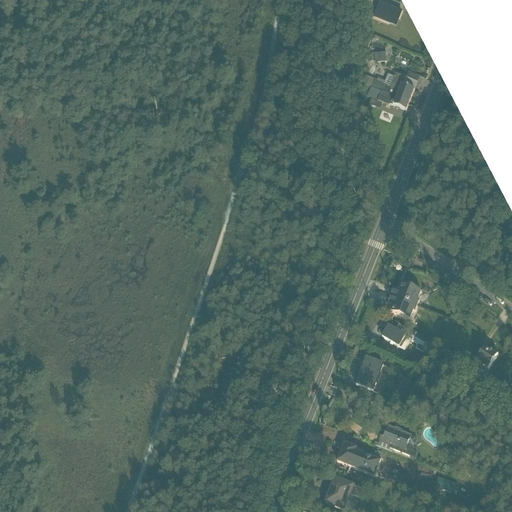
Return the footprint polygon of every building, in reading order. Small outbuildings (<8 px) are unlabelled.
[(371,18),(394,27),(399,12),(377,3),(371,18)] [(398,77),(391,94),(406,100),(413,84),(398,77)] [(386,106),(401,113),(406,100),(391,94),(386,106)] [(392,313),(414,321),(425,292),(404,284),(392,313)] [(377,335),(401,349),(411,332),(387,318),(377,335)] [(488,370),(498,356),(487,348),(486,349),(479,344),(469,360),(479,366),(480,364),(488,370)] [(358,356),(353,369),(376,377),(381,364),(358,356)] [(348,383),(370,391),(376,377),(353,369),(348,383)] [(377,444),(402,454),(409,437),(384,427),(377,444)] [(337,460),(369,472),(373,462),(340,449),(337,460)] [(448,490),(452,478),(436,471),(431,483),(448,490)] [(320,504),(341,511),(350,485),(329,478),(320,504)]
